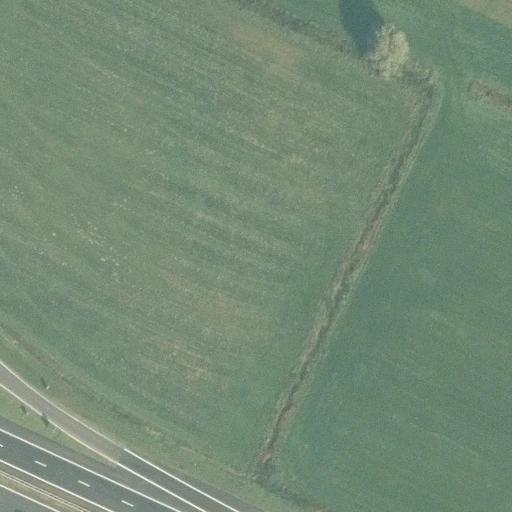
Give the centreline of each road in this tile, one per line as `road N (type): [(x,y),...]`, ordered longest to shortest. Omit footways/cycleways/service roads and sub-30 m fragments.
road 1 (motorway): [(217,511),(0,381)]
road 2 (motorway): [(140,511),(0,447)]
